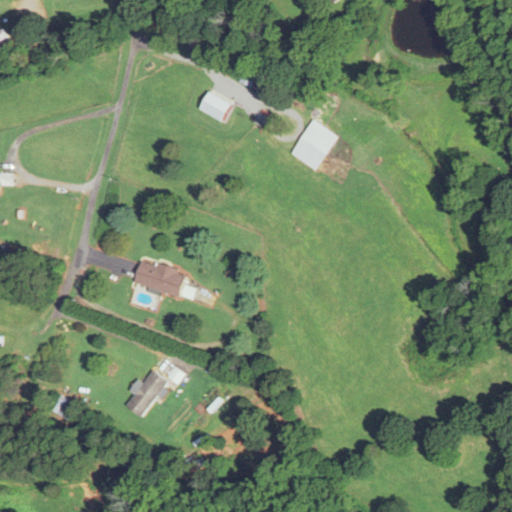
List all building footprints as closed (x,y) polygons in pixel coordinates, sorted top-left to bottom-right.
[(253,87),(259,73),(245,67),(239,81),(253,87)] [(292,155),(317,170),(323,159),(341,170),(360,139),(316,113),(292,155)] [(181,296),(188,272),(141,260),(135,284),(181,296)] [(127,405),(142,416),(169,382),(154,370),(127,405)] [(53,410),(71,420),(76,411),(65,405),(68,399),(61,396),(53,410)]
